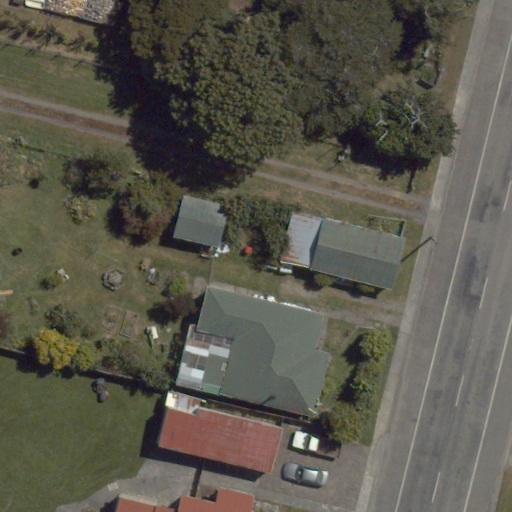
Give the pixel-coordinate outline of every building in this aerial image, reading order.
[(229,207),(184,196),(173,236),(218,248),(229,207)] [(323,217),(310,268),(391,289),(404,238),(323,217)] [(316,348),(325,315),(208,285),(197,329),(234,339),(221,392),(315,416),(332,352),(316,348)] [(169,409),(160,445),(270,474),(282,429),(198,407),(195,416),(169,409)] [(249,511),(253,496),(219,488),(215,502),(181,493),(177,508),(118,494),(113,511),(249,511)]
